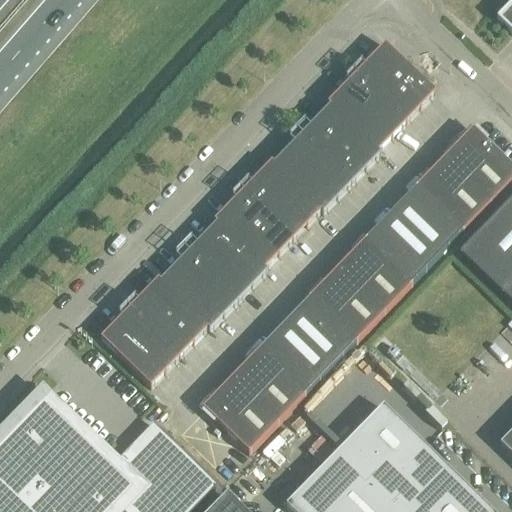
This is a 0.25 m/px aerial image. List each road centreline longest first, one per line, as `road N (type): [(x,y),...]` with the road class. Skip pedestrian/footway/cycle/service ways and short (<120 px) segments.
road 1 (unclassified): [(371,0),(0,383)]
road 2 (unclassified): [(397,0),(511,115)]
